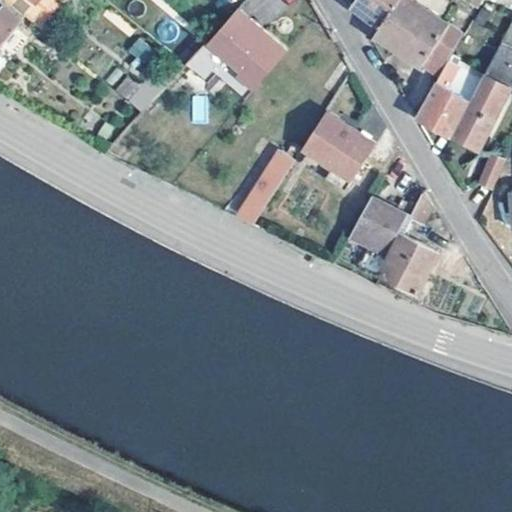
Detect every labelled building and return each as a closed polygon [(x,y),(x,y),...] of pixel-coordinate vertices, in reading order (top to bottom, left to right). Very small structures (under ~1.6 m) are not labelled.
[(42,1),(40,0),(8,0),(30,17),(42,1)] [(40,0),(42,1),(30,17),(43,27),(61,5),(58,1),(58,0),(40,0)] [(365,0),(360,7),(385,26),(387,28),(405,0),(365,0)] [(405,0),(387,28),(385,26),(380,35),(442,76),(467,29),(424,0),(405,0)] [(449,0),(463,8),(468,0),(449,0)] [(0,16),(0,53),(27,21),(8,6),(0,16)] [(293,51),(244,8),(236,17),(214,40),(233,57),(247,70),(244,74),(260,89),(293,51)] [(474,104),(500,118),(511,95),(511,29),(476,99),(474,104)] [(141,37),(127,48),(141,66),(155,56),(141,37)] [(466,57),(458,53),(454,61),(462,65),(466,57)] [(247,70),(233,57),(220,70),(252,98),(260,89),(244,74),(247,70)] [(462,65),(454,61),(442,81),(452,86),(464,66),(462,65)] [(115,89),(142,112),(157,95),(130,72),(115,89)] [(457,135),(474,104),(476,99),(452,86),(442,81),(423,116),(457,135)] [(193,95),(191,123),(206,124),(209,97),(193,95)] [(483,149),(500,118),(474,104),(457,135),(483,149)] [(332,112),(309,146),(339,166),(358,178),(380,144),(332,112)] [(269,174),(285,182),(301,158),(285,148),(269,174)] [(511,159),(496,153),(483,181),(498,188),(511,159)] [(339,166),(332,176),(351,189),(358,178),(339,166)] [(261,220),(285,182),(269,174),(245,212),(261,220)] [(438,204),(429,190),(416,216),(429,222),(438,204)] [(363,266),(384,277),(407,233),(415,217),(377,198),(364,222),(356,235),(374,244),(363,266)] [(444,251),(407,233),(384,277),(399,285),(396,290),(427,306),(432,296),(422,292),(444,251)] [(381,283),(396,290),(399,285),(384,277),(381,283)]
